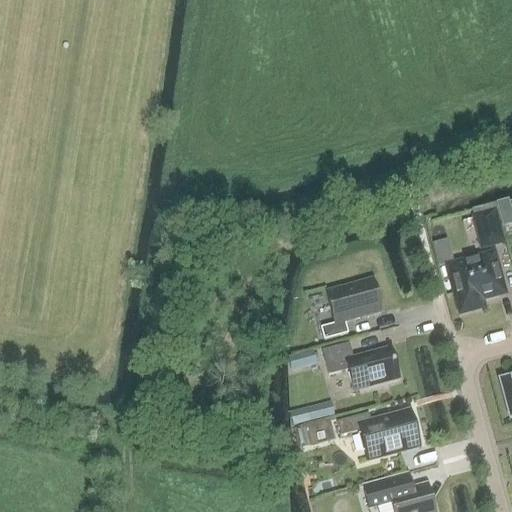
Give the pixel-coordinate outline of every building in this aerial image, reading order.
[(506,245),(496,210),(471,217),(481,252),(506,245)] [(493,258),(450,269),(462,313),(481,307),(479,300),(502,294),(493,258)] [(382,314),(373,281),(327,294),(335,325),(321,329),(324,341),(348,335),(345,323),(382,314)] [(399,381),(391,350),(353,360),(349,345),(322,352),(329,377),(348,372),(354,393),(399,381)] [(316,361),(314,352),(297,357),(288,359),(291,368),(296,367),(316,361)] [(511,377),(499,381),(510,420),(511,419),(511,377)] [(330,405),(315,409),(318,421),(333,417),(330,405)] [(417,448),(409,415),(371,425),(369,415),(337,423),(341,438),(362,432),(369,461),(417,448)] [(329,420),(304,427),(310,448),(334,441),(329,420)] [(434,511),(428,488),(398,496),(394,482),(363,490),(369,510),(391,504),(392,511),(434,511)]
